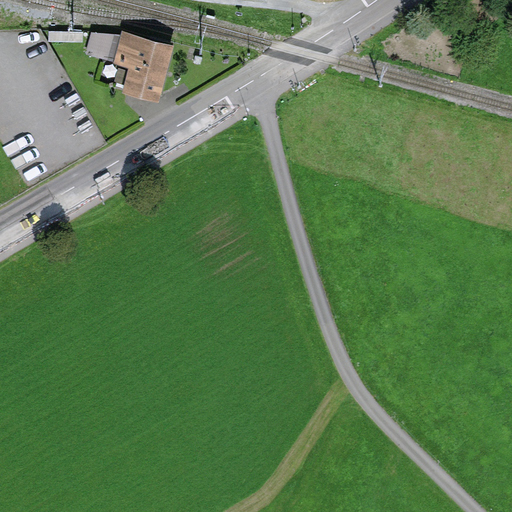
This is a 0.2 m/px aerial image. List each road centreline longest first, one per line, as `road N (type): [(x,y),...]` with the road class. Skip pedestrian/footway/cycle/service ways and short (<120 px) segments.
road 1 (unclassified): [(478,511),(349,377),(292,210),(259,76)]
road 2 (secondary): [(259,76),(0,229)]
road 3 (unknown): [(93,174),(32,75),(0,45)]
road 4 (secondary): [(374,0),(259,76)]
